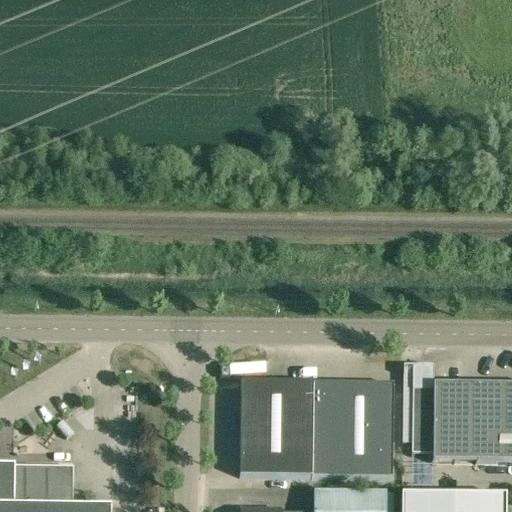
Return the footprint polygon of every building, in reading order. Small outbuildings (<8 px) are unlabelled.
[(238,480),(390,482),(392,388),(239,386),(238,480)] [(431,466),(511,466),(511,387),(432,386),(432,393),(401,393),(401,418),(411,418),(410,457),(431,457),(431,466)] [(0,511),(109,511),(110,509),(71,508),(72,470),(0,469),(0,511)] [(390,511),(390,497),(385,496),(312,495),(311,511),(390,511)] [(502,511),(503,501),(399,499),(398,511),(502,511)]
